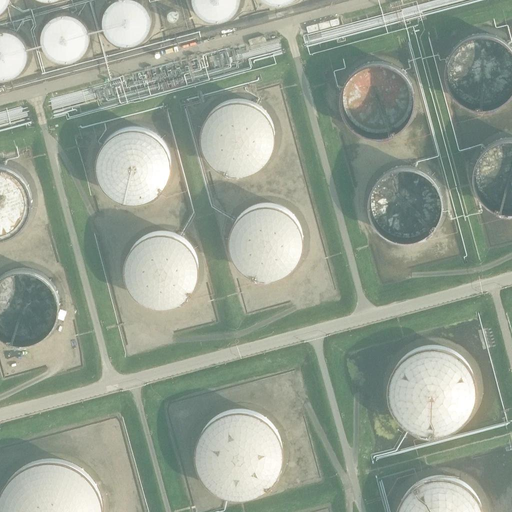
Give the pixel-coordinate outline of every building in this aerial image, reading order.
[(0,0),(0,11),(2,10),(6,7),(9,4),(10,0),(0,0)] [(153,24),(153,19),(153,14),(151,9),(149,5),(146,1),(144,0),(109,0),(107,3),(104,7),(102,12),(101,17),(101,21),(102,26),(104,31),(107,35),(110,39),(114,41),(119,43),(124,45),(129,45),(133,44),(138,42),(142,40),(146,37),(149,33),(151,29),(153,24)] [(242,1),(241,0),(190,0),(192,3),(193,8),(196,12),(200,16),(204,18),(208,20),(213,22),(218,22),(222,21),(227,19),(231,17),(235,14),(238,10),(240,6),(242,1)] [(90,42),(90,37),(90,32),(89,28),(86,24),(83,20),(80,17),(76,15),(71,13),(67,12),(62,13),(57,14),(53,16),(49,18),(46,22),(43,26),(41,30),(41,35),(41,40),(41,44),(43,49),(46,53),(49,56),(53,59),(57,61),(62,62),(67,62),(71,61),(76,60),(80,57),(84,54),(86,51),(89,46),(90,42)] [(24,58),(24,55),(25,52),(24,49),(24,46),(22,43),(20,40),(18,37),(16,35),(13,34),(10,33),(7,32),(3,32),(0,32),(0,71),(1,72),(4,73),(7,72),(10,72),(13,70),(16,69),(19,67),(21,64),(22,61),(24,58)] [(511,46),(511,45),(506,40),(501,37),(496,34),(490,33),(484,32),(478,32),(472,34),(466,36),(461,39),(456,44),(453,48),(450,54),(448,60),(447,66),(447,72),(448,78),(450,84),(453,89),(457,94),(462,98),(467,101),(473,103),(479,104),(485,104),(491,103),(497,101),(503,98),(508,95),(511,90),(511,89),(511,46)] [(265,35),(249,39),(251,45),(267,41),(265,35)] [(415,101),(415,96),(414,90),(413,84),(411,79),(407,74),(404,70),(399,66),(394,63),(389,61),(383,60),(378,60),(372,60),(366,62),(361,64),(356,67),(352,71),(348,75),(345,80),(343,86),(342,91),(342,97),(342,103),(344,108),(346,114),(349,118),(353,123),(357,126),(362,129),(368,131),(373,133),(379,133),(385,132),(390,131),(395,129),(400,126),(405,122),(408,117),(411,112),(413,107),(415,101)] [(275,138),(275,133),(275,127),(273,121),(271,116),(268,111),(264,107),(259,103),(254,100),(249,98),(243,97),(237,96),(232,97),(226,98),(221,100),(216,103),(211,107),(207,111),(204,116),(202,121),(200,127),(200,133),(200,138),(201,144),(203,150),(206,155),(209,159),(213,163),(218,167),(223,169),(229,171),(235,172),(240,172),(246,171),(252,169),(257,167),(262,163),(266,159),(269,155),(272,150),(274,144),(275,138)] [(173,166),(173,160),(173,154),(171,148),(169,143),(165,138),(161,133),(157,130),(151,127),(146,125),(140,124),(134,123),(128,124),(122,126),(117,128),(112,131),(107,135),(104,140),(101,145),(99,151),(97,157),(97,163),(98,169),(100,174),(102,180),(105,185),(109,189),(114,193),(119,196),(125,198),(131,199),(137,199),(143,199),(148,197),(154,194),(159,191),(163,187),(167,182),(170,177),(172,172),(173,166)] [(511,134),(507,135),(501,136),(496,138),(491,141),(486,145),(482,149),(479,155),(477,160),(475,166),(475,172),(476,178),(477,183),(480,189),(483,193),(487,198),(492,201),(497,204),(503,206),(509,207),(511,206),(511,134)] [(30,210),(31,203),(31,197),(30,191),(28,185),(25,180),(21,175),(17,171),(11,167),(6,165),(0,163),(0,236),(5,235),(11,233),(16,230),(21,226),(25,221),(28,215),(30,210)] [(443,205),(443,199),(442,193),(441,187),(438,182),(435,177),(431,172),(426,169),(421,166),(415,164),(409,163),(403,163),(397,164),(392,166),(387,169),(382,172),(378,176),(374,181),(372,187),(370,192),(369,198),(369,204),(370,210),(372,215),(375,221),(379,225),(384,229),(389,232),(394,235),(400,236),(406,237),(412,236),(417,235),(423,233),(428,230),(433,226),(436,221),(439,216),(442,211),(443,205)] [(303,240),(303,234),(303,229),(301,223),(299,218),(296,213),(292,209),(288,206),(283,203),(277,201),(272,200),(266,200),(260,200),(255,202),(250,204),(245,207),(241,211),(238,216),(235,220),(233,226),(232,231),(231,237),(232,243),(234,248),(236,253),(239,258),(243,262),(247,265),(252,268),(258,270),(263,271),(269,272),(274,271),(280,269),(285,267),(290,264),(294,260),(297,256),(300,251),(302,245),(303,240)] [(198,275),(199,269),(199,262),(198,256),(196,251),(193,245),(189,241),(184,236),(179,233),(173,231),(167,230),(161,229),(155,230),(149,231),(143,234),(138,238),(134,242),(130,247),(127,252),(126,258),(125,264),(125,270),(126,276),(128,282),(131,288),(135,292),(140,296),(145,300),(151,302),(157,303),(163,304),(169,303),(175,301),(181,299),(186,295),(190,291),(194,286),(197,281),(198,275)] [(61,313),(62,307),(62,301),(61,295),(59,289),(57,284),(53,279),(49,275),(44,272),(39,269),(33,267),(27,266),(21,266),(15,267),(10,269),(4,272),(0,275),(0,333),(5,337),(10,339),(16,341),(22,342),(28,342),(34,341),(39,339),(45,336),(49,333),(54,329),(57,324),(60,318),(61,313)] [(476,386),(476,385),(476,381),(476,377),(474,372),(473,368),(469,362),(467,358),(464,355),(458,350),(453,347),(449,345),(443,343),(439,342),(434,342),(430,342),(425,343),(417,345),(410,348),(403,354),(398,360),(395,364),(394,367),(392,370),(391,375),(390,380),(389,384),(390,388),(390,392),(392,400),(394,404),(396,409),(402,416),(405,419),(409,422),(416,425),(422,428),(426,428),(431,429),(436,429),(440,428),(444,427),(449,426),(456,422),(462,418),(466,414),(468,411),(472,404),(474,399),(475,395),(476,390),(476,386)] [(283,456),(283,450),(283,445),(282,440),(280,435),(278,430),(276,425),(272,421),(268,417),(264,414),(260,411),(255,409),(250,407),(244,407),(239,406),(234,407),(228,408),(223,409),(218,412),(214,415),(210,418),(206,422),(203,426),(200,431),(198,436),(197,441),(196,446),(196,452),(197,457),(198,462),(200,467),(202,472),(205,476),(209,480),(213,484),(217,487),(222,489),(227,491),(232,492),(237,493),(243,493),(248,492),(253,491),(258,489),(263,486),(267,483),(271,479),(275,475),(278,471),(280,466),(282,461),(283,456)] [(104,511),(105,509),(104,504),(104,498),(102,493),(100,488),(98,483),(95,478),(92,474),(88,470),(84,466),(79,463),(74,460),(69,458),(64,457),(58,456),(53,455),(47,456),(42,456),(36,458),(31,460),(26,462),(21,465),(17,468),(13,472),(10,476),(6,481),(4,486),(2,491),(0,496),(0,497),(0,511),(104,511)] [(484,511),(485,510),(484,505),(482,500),(480,495),(477,490),(474,486),(470,482),(466,479),(461,476),(457,474),(451,473),(446,472),(441,471),(435,472),(430,473),(425,475),(420,477),(416,480),(412,483),(408,487),(405,491),(402,496),(400,501),(399,506),(398,511),(397,511),(484,511)]
